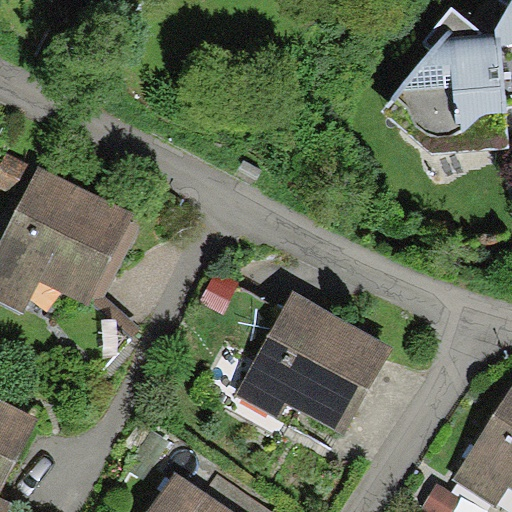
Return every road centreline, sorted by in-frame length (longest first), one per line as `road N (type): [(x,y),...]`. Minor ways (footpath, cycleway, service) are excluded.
road 1 (residential): [(480,314),(353,259),(0,64)]
road 2 (residential): [(363,511),(480,314)]
